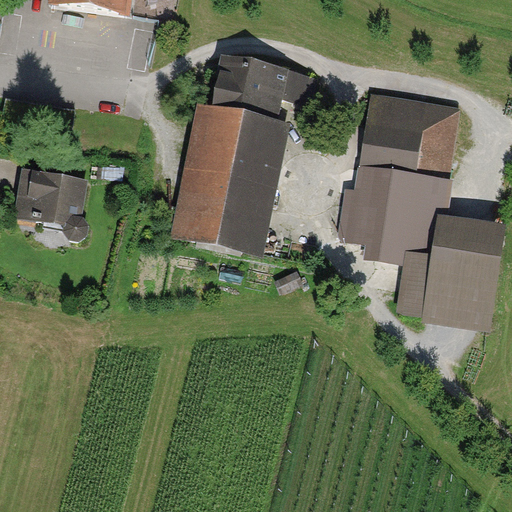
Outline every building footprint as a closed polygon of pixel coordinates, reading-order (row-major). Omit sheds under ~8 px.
[(134,0),(50,0),(49,7),(131,20),(134,0)] [(319,82),(226,64),(215,117),(279,130),(284,104),(313,110),(319,82)] [(453,188),(466,114),(377,98),(364,172),(453,188)] [(76,116),(7,105),(1,141),(70,152),(76,116)] [(264,261),(291,133),(198,114),(172,242),(264,261)] [(84,216),(89,181),(25,172),(16,225),(64,233),(71,243),(80,244),(86,238),(90,226),(84,216)] [(408,204),(349,194),(341,242),(400,252),(408,204)] [(489,340),(506,236),(411,222),(397,311),(424,333),(489,340)] [(299,275),(273,287),(279,301),(306,289),(299,275)]
